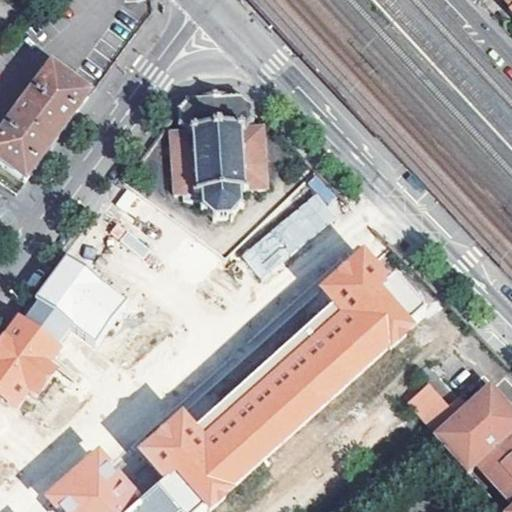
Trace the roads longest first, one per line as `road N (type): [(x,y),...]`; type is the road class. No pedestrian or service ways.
road 1 (tertiary): [(212,0),(511,324)]
road 2 (secondary): [(0,278),(204,0)]
road 3 (unknown): [(285,511),(398,409)]
